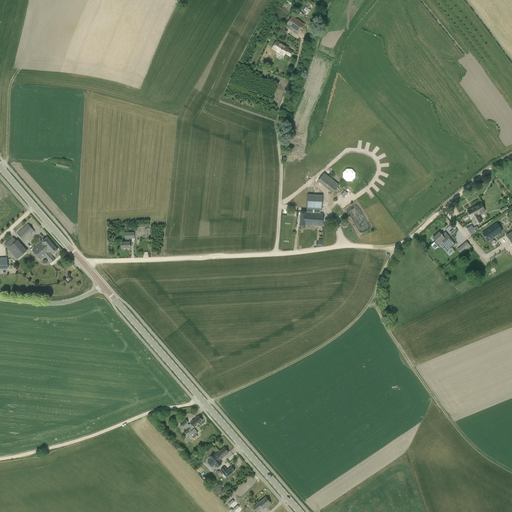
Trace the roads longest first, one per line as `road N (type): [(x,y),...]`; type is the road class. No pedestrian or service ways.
road 1 (track): [(393,246),(83,264)]
road 2 (secondary): [(300,511),(102,285)]
road 3 (track): [(375,297),(397,345),(455,427),(511,472)]
road 4 (track): [(301,39),(279,119),(274,254)]
road 5 (track): [(0,459),(199,397)]
road 6 (track): [(375,297),(329,341),(211,400)]
road 7 (secondary): [(102,285),(0,165)]
road 8 (track): [(511,159),(393,246)]
